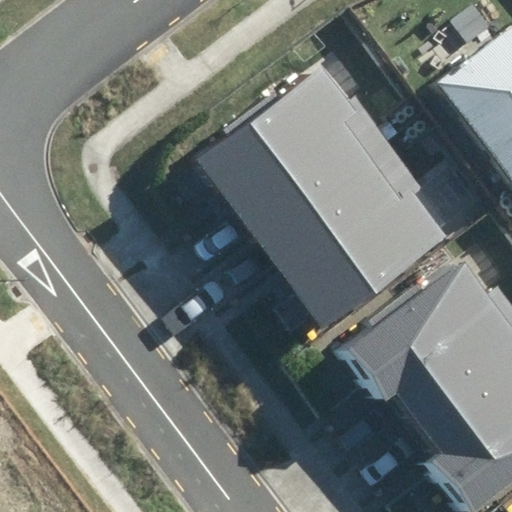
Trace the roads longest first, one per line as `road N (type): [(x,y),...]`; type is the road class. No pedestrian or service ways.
road 1 (residential): [(0,221),(228,511)]
road 2 (unclassified): [(0,107),(147,0)]
